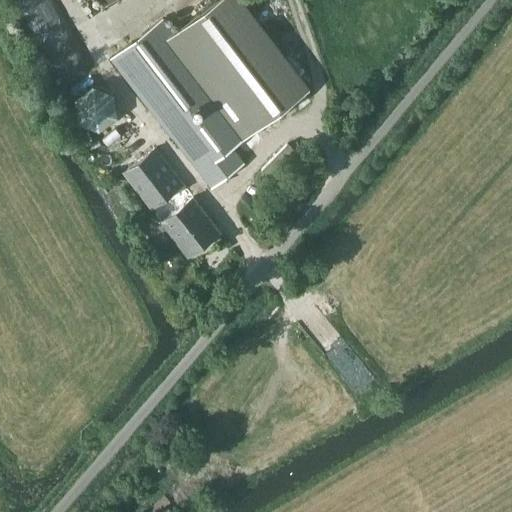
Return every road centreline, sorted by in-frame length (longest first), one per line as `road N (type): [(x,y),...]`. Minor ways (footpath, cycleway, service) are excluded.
road 1 (unclassified): [(56,511),(490,0)]
road 2 (track): [(362,384),(113,78),(91,30),(172,0)]
